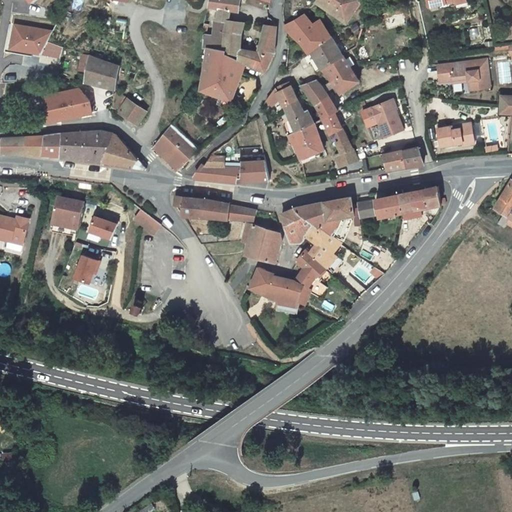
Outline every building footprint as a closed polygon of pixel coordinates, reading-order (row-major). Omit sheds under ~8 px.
[(326,0),(320,0),(334,10),(336,7),(326,0)] [(337,12),(346,0),(326,0),(336,7),(334,10),(337,12)] [(362,0),(346,0),(337,12),(348,20),(362,0)] [(222,6),(220,16),(232,17),(233,7),(222,6)] [(205,46),(210,46),(228,48),(232,18),(232,17),(220,16),(219,16),(216,32),(207,31),(205,46)] [(248,19),(232,18),(228,48),(244,50),(245,45),(248,19)] [(54,28),(11,21),(6,48),(59,57),(64,47),(47,42),(54,28)] [(266,36),(280,39),(280,23),(269,21),(266,36)] [(188,43),(203,46),(206,31),(190,28),(188,43)] [(263,49),(245,45),(244,50),(244,55),(250,58),(270,69),(279,47),(280,39),(266,36),(263,49)] [(250,60),(228,48),(210,46),(207,71),(224,75),(226,64),(247,68),(250,60)] [(361,80),(345,53),(324,65),(332,77),(334,76),(341,92),(361,80)] [(84,70),(87,55),(82,54),(79,69),(84,70)] [(118,88),(122,65),(95,55),(90,80),(118,88)] [(491,56),(441,62),(443,77),(471,74),(473,87),(495,84),(491,56)] [(205,88),(236,98),(247,68),(226,64),(224,75),(207,71),(205,88)] [(324,80),(320,77),(304,82),(318,101),(329,91),(327,85),(324,80)] [(279,84),(287,100),(301,94),(293,78),(279,84)] [(46,94),(51,119),(94,111),(93,107),(95,107),(95,102),(93,102),(92,98),(81,87),(71,88),(71,84),(65,86),(66,90),(61,90),(61,88),(55,89),(56,92),(46,94)] [(150,108),(133,98),(117,91),(114,104),(140,123),(150,108)] [(339,108),(329,91),(318,101),(325,115),(335,110),(339,108)] [(503,110),(511,110),(511,93),(504,93),(503,110)] [(312,121),(316,119),(309,104),(306,106),(301,94),(287,100),(289,105),(300,127),(312,121)] [(374,105),(386,135),(406,127),(393,97),(374,105)] [(476,142),(473,129),(471,130),(469,120),(461,122),(462,125),(454,127),(453,123),(438,127),(443,145),(464,141),(464,144),(476,142)] [(302,155),(325,147),(320,130),(315,131),(312,121),(300,127),(288,132),(292,142),(295,141),(302,155)] [(171,156),(181,167),(202,150),(180,127),(156,146),(168,158),(171,156)] [(338,139),(348,134),(345,127),(339,130),(338,128),(332,131),(338,139)] [(104,160),(113,131),(112,131),(105,129),(99,129),(63,131),(62,154),(104,160)] [(28,134),(26,151),(62,154),(63,131),(42,134),(28,134)] [(113,131),(104,160),(148,165),(117,132),(113,131)] [(0,135),(0,148),(4,149),(26,151),(28,134),(4,135),(4,136),(0,135)] [(338,139),(343,150),(337,152),(341,164),(360,156),(355,144),(354,144),(348,134),(338,139)] [(403,146),(407,163),(425,159),(421,143),(418,143),(403,146)] [(407,163),(403,146),(385,150),(388,165),(389,167),(407,163)] [(240,184),(240,175),(243,175),(242,165),(227,165),(227,154),(214,151),(207,161),(204,160),(196,172),(198,174),(197,177),(204,179),(222,182),(240,184)] [(171,156),(168,158),(178,170),(181,167),(171,156)] [(240,175),(240,184),(272,184),(269,164),(242,165),(243,175),(240,175)] [(511,182),(499,205),(511,214),(511,182)] [(442,183),(401,191),(404,209),(419,206),(444,201),(442,183)] [(381,212),(404,209),(401,191),(378,195),(381,212)] [(298,203),(315,223),(334,233),(335,232),(339,226),(345,226),(351,212),(357,211),(353,192),(298,203)] [(184,213),(204,212),(207,197),(178,194),(177,201),(177,202),(186,204),(184,213)] [(85,203),(59,195),(51,221),(76,229),(77,229),(85,203)] [(374,196),(359,198),(362,212),(376,210),(374,196)] [(207,197),(204,212),(230,214),(232,201),(227,200),(207,197)] [(256,218),(259,206),(232,201),(230,214),(256,218)] [(1,202),(0,206),(0,225),(8,228),(25,233),(33,207),(21,204),(20,207),(1,202)] [(186,204),(177,202),(184,213),(186,204)] [(315,223),(298,203),(284,212),(285,217),(288,229),(293,240),(302,241),(309,235),(306,233),(315,223)] [(419,206),(404,209),(403,217),(420,215),(419,206)] [(155,235),(162,224),(142,209),(136,221),(150,231),(155,235)] [(95,212),(90,227),(112,235),(119,219),(111,216),(111,218),(95,212)] [(511,218),(505,214),(499,224),(507,229),(510,226),(511,227),(511,218)] [(281,229),(255,220),(251,234),(247,253),(277,260),(282,243),(282,236),(281,229)] [(76,229),(51,221),(49,228),(73,236),(76,229)] [(335,249),(343,239),(334,233),(315,223),(306,233),(309,235),(319,241),(312,249),(325,261),(324,262),(334,270),(345,258),(335,249)] [(335,232),(341,234),(345,226),(339,226),(335,232)] [(25,233),(8,228),(6,235),(23,240),(25,233)] [(197,232),(203,240),(219,238),(218,230),(197,232)] [(89,232),(87,238),(98,242),(100,236),(89,232)] [(24,250),(25,244),(9,241),(8,248),(24,250)] [(327,279),(334,270),(324,262),(307,247),(298,260),(306,265),(296,278),(307,282),(301,299),(307,302),(312,290),(324,295),(330,284),(315,277),(317,273),(327,279)] [(101,257),(84,250),(75,274),(90,279),(94,269),(96,264),(98,265),(101,257)] [(252,285),(274,295),(279,297),(284,298),(284,308),(297,312),(301,299),(307,282),(296,278),(292,276),(290,276),(288,284),(281,283),(283,274),(275,273),(275,270),(260,265),(252,285)] [(288,284),(290,276),(283,274),(281,283),(288,284)] [(144,303),(137,300),(135,307),(142,310),(144,303)] [(190,311),(186,315),(192,322),(197,317),(190,311)]
